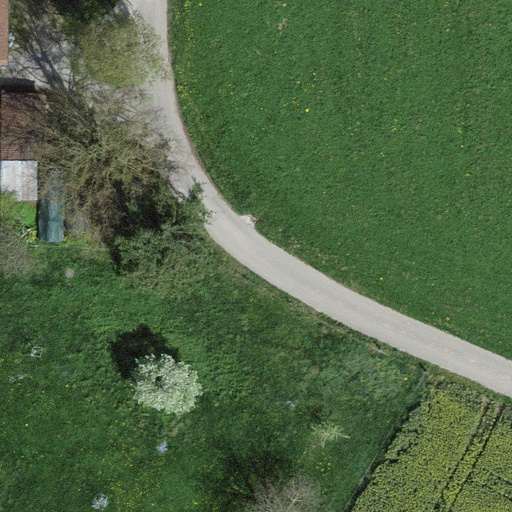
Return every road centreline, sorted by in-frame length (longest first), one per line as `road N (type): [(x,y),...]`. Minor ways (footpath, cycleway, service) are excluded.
road 1 (unclassified): [(150,0),(163,123),(237,244),(306,287),(511,380)]
road 2 (track): [(41,75),(110,104),(183,164)]
road 3 (track): [(0,75),(41,75),(104,38),(140,0)]
